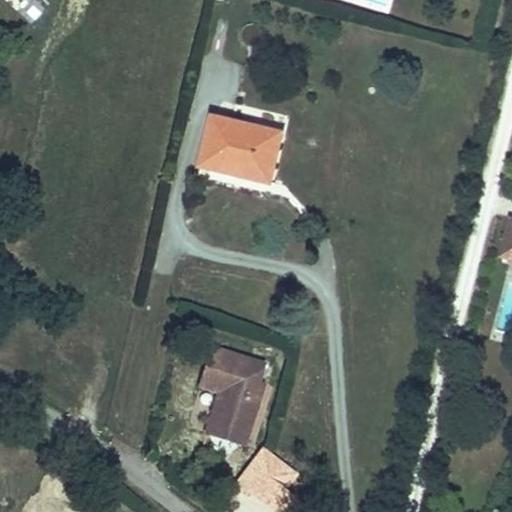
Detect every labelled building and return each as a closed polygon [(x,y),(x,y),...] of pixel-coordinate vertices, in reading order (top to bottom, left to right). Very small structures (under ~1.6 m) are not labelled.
[(285,136),(215,119),(206,160),(250,172),(249,178),(274,184),(285,136)] [(206,160),(204,167),(249,178),(250,172),(206,160)] [(511,220),(502,217),(495,241),(511,246),(508,258),(511,259),(511,220)] [(508,258),(511,246),(495,241),(492,254),(508,258)] [(260,384),(266,366),(216,349),(204,386),(223,392),(213,421),(249,434),(265,386),(260,384)] [(189,369),(180,394),(195,400),(205,376),(189,369)] [(244,448),(249,434),(213,421),(208,435),(244,448)] [(505,511),(511,499),(511,492),(510,491),(501,487),(488,511),(505,511)] [(86,511),(40,498),(36,511),(86,511)]
